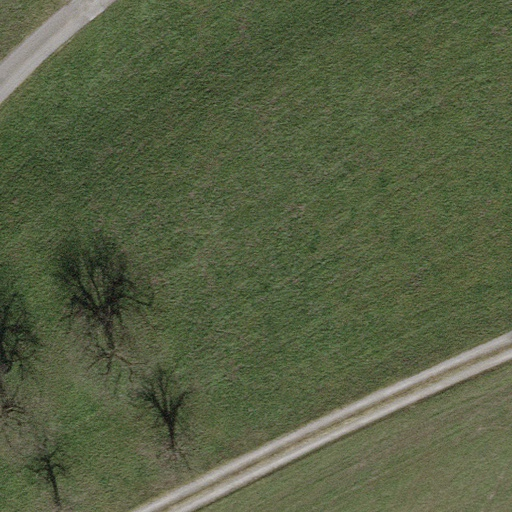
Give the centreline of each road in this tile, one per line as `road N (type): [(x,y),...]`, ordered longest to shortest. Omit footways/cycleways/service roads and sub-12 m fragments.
road 1 (track): [(183,511),(511,350)]
road 2 (unclassified): [(104,0),(0,89)]
